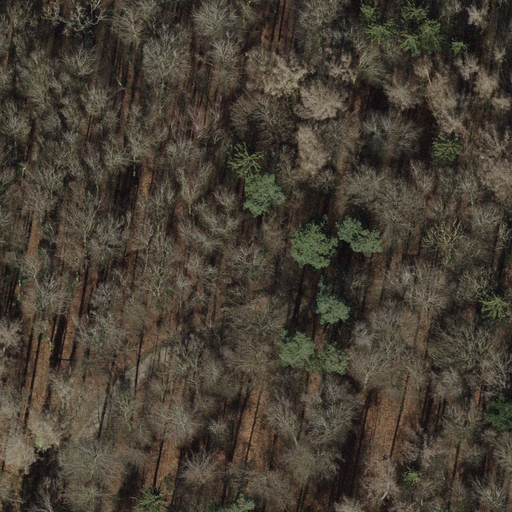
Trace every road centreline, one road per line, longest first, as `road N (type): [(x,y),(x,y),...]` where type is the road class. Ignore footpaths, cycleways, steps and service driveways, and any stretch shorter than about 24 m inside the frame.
road 1 (track): [(511,294),(433,287),(185,332),(66,443),(29,511)]
road 2 (track): [(146,0),(0,59)]
